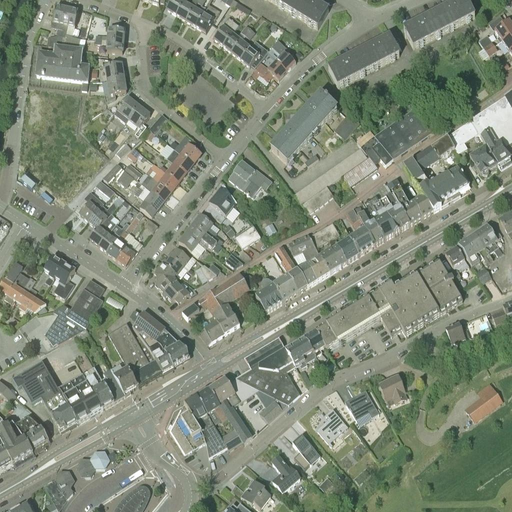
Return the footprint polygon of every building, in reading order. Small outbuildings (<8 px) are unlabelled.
[(180,1),(179,0),(173,0),(166,12),(177,18),(185,4),(180,1)] [(198,6),(201,0),(194,0),(190,7),(185,4),(177,18),(186,24),(195,10),(198,6)] [(202,8),(206,1),(204,0),(201,0),(198,6),(202,8)] [(226,4),(225,6),(229,9),(233,3),(229,0),(228,0),(229,0),(226,4)] [(265,0),(288,14),(296,0),(265,0)] [(306,0),(296,0),(288,14),(318,32),(328,14),(306,0)] [(444,35),(475,20),(465,1),(434,17),(444,35)] [(233,3),(229,9),(234,12),(235,10),(238,6),(233,3)] [(241,5),(238,8),(247,16),(250,13),(241,5)] [(206,36),(219,15),(209,9),(205,16),(196,30),(206,36)] [(62,33),(67,12),(56,10),(51,30),(59,32),(62,33)] [(196,30),(205,16),(195,10),(186,24),(196,30)] [(75,30),(76,24),(78,15),(67,12),(62,33),(59,32),(55,49),(55,51),(83,54),(83,53),(78,52),(81,42),(66,38),(67,34),(68,34),(69,29),(75,30)] [(413,51),(444,35),(434,17),(404,33),(406,37),(405,38),(406,40),(407,39),(413,51)] [(238,30),(234,26),(229,22),(214,42),(223,49),(234,36),(233,36),(238,30)] [(502,44),(511,37),(511,27),(509,24),(509,23),(494,33),(502,44)] [(241,35),(246,39),(251,33),(247,29),(241,35)] [(108,43),(123,45),(124,33),(109,32),(108,43)] [(251,50),(246,46),(255,36),(251,33),(246,39),(242,43),(232,56),(241,64),(251,50)] [(232,56),(242,43),(238,40),(234,36),(223,49),(232,56)] [(510,55),(511,53),(511,37),(502,44),(510,55)] [(368,74),(399,58),(389,40),(359,56),(368,74)] [(122,56),(123,45),(108,43),(107,55),(122,56)] [(295,66),(285,55),(288,53),(278,44),(272,50),(281,59),(276,64),(287,75),(295,66)] [(492,45),(484,51),(486,55),(495,49),(492,45)] [(251,50),(241,64),(250,70),(251,69),(254,72),(268,54),(265,52),(261,48),(256,54),(251,50)] [(495,49),(486,55),(489,59),(497,53),(495,49)] [(82,68),(83,54),(55,51),(54,58),(39,57),(37,79),(83,85),(82,93),(87,94),(90,69),(82,68)] [(295,57),(299,61),(303,56),(299,53),(295,57)] [(337,89),(368,74),(359,56),(328,72),(337,89)] [(121,66),(109,68),(109,63),(99,63),(101,71),(105,70),(108,83),(124,81),(121,66)] [(278,84),(287,75),(276,64),(268,72),(260,66),(254,73),(267,84),(272,78),(278,84)] [(498,72),(501,76),(509,70),(506,66),(498,72)] [(89,80),(97,80),(97,72),(90,72),(89,80)] [(114,97),(126,95),(124,81),(108,83),(110,98),(105,99),(106,106),(115,102),(114,97)] [(37,141),(19,161),(60,197),(78,176),(48,149),(50,147),(52,137),(62,138),(67,98),(39,94),(34,134),(38,135),(37,141)] [(470,124),(447,140),(455,152),(478,139),(479,141),(485,151),(486,152),(496,169),(498,168),(501,173),(501,172),(511,166),(509,161),(510,160),(504,149),(511,143),(511,95),(504,100),(506,102),(495,109),(470,124)] [(336,112),(327,103),(328,102),(326,101),(325,102),(321,98),(296,125),(312,139),(336,112)] [(116,107),(108,114),(113,118),(114,117),(125,127),(128,123),(139,109),(127,100),(121,108),(120,110),(116,107)] [(139,109),(128,123),(140,132),(135,138),(139,141),(146,130),(143,128),(150,118),(139,109)] [(436,134),(419,109),(374,140),(393,163),(436,134)] [(155,137),(161,130),(168,123),(162,117),(149,132),(155,137)] [(346,121),(334,135),(345,143),(357,128),(360,124),(359,124),(353,120),(351,123),(350,124),(346,121)] [(287,167),(312,139),(296,125),(271,152),(287,167)] [(145,139),(151,144),(155,138),(150,134),(145,139)] [(370,135),(358,145),(360,151),(369,159),(373,164),(378,160),(385,169),(393,163),(374,140),(370,135)] [(403,171),(416,191),(426,185),(421,177),(441,163),(455,153),(455,152),(447,140),(446,141),(432,151),(418,160),(413,164),(403,171)] [(70,153),(75,158),(88,148),(84,142),(70,153)] [(193,143),(186,153),(179,148),(175,153),(174,153),(181,159),(193,168),(201,158),(196,154),(200,149),(193,143)] [(116,156),(120,161),(131,151),(127,146),(116,156)] [(455,153),(457,155),(456,155),(458,158),(458,157),(461,162),(466,159),(464,154),(467,152),(464,147),(455,152),(455,153)] [(365,162),(369,159),(360,151),(355,154),(362,164),(365,162)] [(485,151),(469,160),(481,178),(482,177),(484,179),(487,179),(488,176),(488,173),(496,169),(486,152),(485,151)] [(127,159),(135,164),(137,161),(140,157),(134,152),(127,159)] [(167,162),(167,163),(174,168),(186,177),(193,168),(181,159),(174,153),(174,154),(167,162)] [(360,165),(362,164),(355,154),(350,158),(357,168),(360,165)] [(304,165),(307,170),(318,162),(315,157),(304,165)] [(352,171),(356,169),(357,168),(350,158),(345,161),(352,171)] [(377,171),(373,164),(369,159),(365,162),(373,174),(377,171)] [(351,172),(352,171),(345,161),(340,165),(347,175),(351,172)] [(368,177),(373,174),(365,162),(362,164),(360,165),(368,177)] [(255,173),(254,175),(242,166),(243,165),(242,165),(234,175),(229,182),(252,201),(262,189),(266,193),(272,186),(255,173)] [(342,178),(346,175),(347,175),(340,165),(335,168),(342,178)] [(364,180),(368,177),(360,165),(357,168),(356,169),(364,180)] [(125,172),(124,174),(134,182),(136,184),(137,184),(137,183),(142,178),(142,177),(140,176),(129,167),(125,172)] [(154,167),(150,171),(156,176),(153,181),(157,184),(158,185),(159,186),(172,196),(179,187),(167,178),(167,177),(166,177),(166,176),(165,176),(164,175),(160,172),(157,169),(154,167)] [(117,168),(103,182),(108,186),(114,180),(122,172),(121,171),(118,169),(117,168)] [(169,174),(167,177),(167,178),(179,187),(186,177),(174,168),(169,174)] [(337,182),(342,178),(335,168),(330,172),(337,182)] [(292,169),(288,173),(292,177),(296,173),(292,169)] [(359,183),(364,180),(356,169),(352,171),(351,172),(359,183)] [(122,172),(114,180),(117,182),(116,182),(127,190),(130,187),(132,184),(134,182),(124,174),(122,172)] [(332,185),(337,182),(330,172),(325,175),(332,185)] [(355,187),(359,183),(351,172),(347,175),(346,175),(355,187)] [(468,188),(459,173),(449,179),(448,179),(459,197),(466,193),(464,191),(468,188)] [(326,189),(332,185),(325,175),(320,179),(326,189)] [(350,190),(355,187),(346,175),(342,178),(350,190)] [(460,199),(459,197),(448,179),(447,178),(429,190),(426,185),(416,191),(420,198),(422,201),(432,216),(440,211),(446,208),(460,199)] [(322,193),(326,189),(320,179),(315,182),(322,193)] [(142,187),(141,188),(164,205),(172,196),(159,186),(158,185),(157,184),(153,181),(152,180),(147,187),(144,185),(142,187)] [(132,184),(130,187),(131,187),(130,187),(132,188),(133,187),(139,191),(139,190),(143,193),(138,200),(144,204),(144,205),(157,214),(164,205),(141,188),(137,184),(136,184),(134,182),(132,184)] [(316,196),(322,193),(315,182),(309,186),(316,196)] [(386,188),(386,189),(390,196),(393,200),(400,211),(410,229),(422,222),(413,207),(410,209),(401,195),(403,193),(397,182),(386,188)] [(114,195),(106,188),(101,184),(100,184),(96,189),(110,201),(114,195)] [(311,200),(316,196),(309,186),(304,189),(311,200)] [(205,213),(221,226),(229,216),(237,206),(224,187),(205,213)] [(306,203),(311,200),(304,189),(299,193),(306,203)] [(322,193),(329,203),(334,200),(326,189),(322,193)] [(301,207),(306,203),(299,193),(294,196),(301,207)] [(324,207),(329,203),(322,193),(316,196),(324,207)] [(89,208),(80,217),(88,225),(97,214),(102,208),(93,200),(91,198),(89,196),(84,202),(89,207),(89,208)] [(319,210),(324,207),(316,196),(311,200),(319,210)] [(393,200),(390,196),(384,200),(385,202),(379,206),(398,236),(400,235),(400,234),(410,229),(400,211),(393,200)] [(314,214),(319,210),(311,200),(306,203),(314,214)] [(422,222),(432,216),(422,201),(413,207),(422,222)] [(309,217),(314,214),(306,203),(301,207),(309,217)] [(152,221),(157,214),(144,205),(139,212),(144,215),(152,221)] [(107,223),(111,217),(118,210),(114,206),(107,213),(102,208),(97,214),(88,225),(97,233),(107,223)] [(395,238),(398,236),(379,206),(373,209),(372,207),(365,211),(374,227),(377,231),(385,244),(394,238),(395,238)] [(359,210),(353,214),(357,220),(360,224),(361,226),(365,232),(365,233),(376,249),(385,244),(377,231),(374,227),(374,226),(371,228),(364,216),(359,210)] [(360,259),(376,249),(365,233),(353,214),(346,218),(356,233),(357,233),(359,237),(350,243),(360,259)] [(117,244),(108,257),(116,263),(126,251),(129,247),(129,246),(124,243),(129,236),(135,229),(139,223),(143,217),(139,215),(129,228),(126,233),(125,234),(120,240),(117,244)] [(511,216),(500,224),(507,236),(508,238),(511,235),(511,216)] [(97,233),(90,243),(99,250),(108,237),(110,235),(111,233),(116,228),(119,223),(114,220),(112,217),(111,217),(107,223),(100,230),(99,231),(97,233)] [(193,227),(212,242),(220,248),(222,245),(215,239),(217,236),(210,231),(213,228),(200,218),(193,227)] [(158,229),(150,223),(149,222),(144,229),(153,235),(158,229)] [(272,225),(264,230),(268,237),(276,233),(272,225)] [(495,245),(502,240),(492,225),(483,231),(493,246),(490,248),(494,253),(498,250),(495,245)] [(108,237),(99,250),(106,256),(108,257),(117,244),(120,240),(125,234),(126,233),(129,228),(126,226),(122,232),(118,238),(112,234),(111,233),(110,235),(108,237)] [(333,241),(339,237),(333,226),(326,229),(333,241)] [(213,251),(217,246),(212,242),(193,227),(186,237),(206,252),(209,248),(213,251)] [(235,236),(228,227),(223,232),(230,240),(235,236)] [(260,241),(255,232),(252,228),(234,240),(242,253),(260,241)] [(326,229),(321,232),(328,244),(333,241),(326,229)] [(483,231),(475,237),(488,257),(494,253),(490,248),(493,246),(483,231)] [(321,232),(316,235),(322,247),(328,244),(321,232)] [(315,251),(322,247),(316,235),(308,239),(289,248),(294,259),(302,255),(307,263),(318,256),(315,251)] [(195,250),(198,246),(186,237),(178,246),(198,261),(202,256),(195,250)] [(475,237),(466,243),(475,258),(480,255),(483,260),(486,259),(489,264),(492,263),(492,262),(488,257),(475,237)] [(143,248),(135,242),(134,241),(129,247),(126,251),(116,263),(126,271),(143,248)] [(347,266),(360,259),(350,243),(337,251),(347,266)] [(479,263),(475,258),(466,243),(458,248),(472,269),(479,263)] [(308,290),(298,275),(283,251),(275,256),(290,281),(289,282),(298,297),(308,290)] [(331,276),(347,266),(337,251),(322,262),(331,276)] [(457,251),(445,258),(452,270),(464,263),(457,251)] [(184,270),(190,263),(177,252),(173,257),(171,255),(168,259),(184,270)] [(231,258),(226,265),(235,272),(243,267),(241,265),(231,258)] [(55,282),(65,267),(59,263),(58,262),(56,260),(55,261),(53,259),(44,273),(50,277),(44,285),(50,289),(55,282)] [(177,279),(184,270),(168,259),(170,261),(167,265),(165,263),(162,267),(162,268),(176,278),(177,279)] [(319,284),(331,276),(322,262),(309,268),(319,284)] [(315,333),(316,334),(325,349),(327,353),(379,320),(391,340),(397,337),(397,336),(402,333),(405,339),(406,338),(405,338),(410,335),(410,334),(411,335),(411,334),(416,331),(416,332),(462,304),(451,286),(453,285),(451,281),(449,282),(438,264),(393,292),(390,287),(389,287),(390,288),(385,291),(384,290),(384,291),(383,292),(379,294),(379,293),(378,294),(379,295),(373,298),(373,297),(373,298),(368,301),(368,300),(367,301),(368,302),(315,333)] [(19,277),(22,272),(15,267),(6,282),(22,292),(28,296),(30,292),(35,284),(30,280),(28,283),(19,277)] [(60,285),(54,295),(65,302),(73,291),(67,287),(75,275),(75,273),(70,270),(69,269),(67,267),(66,268),(65,267),(55,282),(60,285)] [(174,281),(176,278),(162,268),(157,274),(160,276),(157,279),(157,282),(174,281)] [(308,290),(319,284),(309,268),(298,275),(308,290)] [(208,283),(216,278),(204,269),(200,271),(208,283)] [(208,283),(200,271),(195,274),(202,287),(208,283)] [(449,275),(455,283),(460,280),(461,279),(455,271),(449,275)] [(491,280),(485,272),(484,271),(475,277),(481,287),(491,280)] [(250,293),(242,282),(240,278),(216,293),(198,305),(203,312),(207,310),(217,326),(225,338),(240,329),(227,309),(251,294),(251,293),(250,293)] [(249,278),(242,282),(250,293),(251,293),(256,289),(254,287),(249,278)] [(163,297),(177,285),(174,281),(157,282),(157,286),(160,289),(158,291),(163,297)] [(15,302),(22,292),(6,282),(0,290),(0,292),(6,297),(4,301),(11,306),(13,301),(15,302)] [(284,306),(298,297),(289,282),(275,291),(284,306)] [(105,292),(101,290),(90,283),(71,313),(91,326),(104,306),(98,302),(105,292)] [(259,300),(256,303),(265,317),(268,315),(266,312),(266,308),(269,310),(271,314),(273,312),(271,309),(271,306),(273,307),(275,311),(278,310),(275,306),(276,303),(278,305),(280,308),(284,306),(275,291),(274,289),(273,287),(271,285),(270,286),(268,284),(267,284),(265,284),(264,285),(263,286),(263,288),(263,289),(265,294),(259,299),(259,300)] [(189,296),(186,292),(183,294),(177,285),(163,297),(162,298),(165,302),(167,300),(171,304),(174,302),(179,306),(189,296)] [(28,296),(34,299),(38,294),(32,290),(30,292),(28,296)] [(22,292),(15,302),(21,306),(19,310),(25,314),(25,313),(27,310),(33,314),(36,315),(37,314),(43,308),(45,307),(34,299),(28,296),(22,292)] [(107,304),(122,312),(126,306),(110,299),(107,304)] [(188,324),(203,312),(198,305),(182,317),(188,324)] [(511,305),(503,309),(504,313),(508,323),(511,321),(511,305)] [(43,308),(37,314),(39,317),(46,314),(47,314),(43,308)] [(91,326),(71,313),(64,308),(53,316),(58,319),(45,339),(47,341),(53,349),(57,347),(59,348),(85,333),(86,333),(91,326)] [(498,316),(491,318),(495,327),(502,325),(508,323),(504,313),(498,316)] [(131,320),(135,323),(140,317),(138,316),(137,316),(134,314),(131,320)] [(142,336),(149,340),(158,328),(143,317),(133,330),(138,339),(142,336)] [(209,348),(225,338),(217,326),(199,337),(205,345),(209,348)] [(459,328),(446,333),(452,348),(465,343),(468,341),(470,341),(467,335),(463,326),(459,328)] [(126,328),(108,339),(123,366),(127,372),(137,390),(162,376),(147,350),(145,346),(142,342),(138,339),(134,342),(126,328)] [(158,328),(149,340),(155,345),(161,349),(165,355),(179,347),(176,345),(165,334),(158,328)] [(316,334),(305,341),(313,354),(313,355),(317,360),(317,359),(322,356),(320,352),(325,349),(316,334)] [(162,376),(163,376),(174,369),(165,356),(161,349),(155,345),(149,340),(142,336),(138,339),(142,342),(145,346),(147,350),(162,376)] [(292,348),(285,352),(296,370),(299,368),(300,369),(301,371),(307,368),(306,367),(317,360),(313,355),(313,354),(305,341),(297,345),(292,348)] [(245,364),(251,373),(268,363),(284,353),(279,343),(245,364)] [(179,347),(165,355),(165,356),(174,369),(176,368),(188,361),(187,355),(179,347)] [(286,376),(296,370),(284,353),(268,363),(293,403),(300,398),(286,376)] [(288,408),(293,403),(268,363),(251,373),(236,382),(237,382),(266,397),(288,408)] [(40,365),(12,382),(17,390),(18,392),(22,390),(32,407),(42,402),(52,419),(51,420),(61,435),(69,430),(70,432),(76,428),(61,402),(63,400),(46,373),(41,364),(40,365)] [(113,375),(112,377),(114,380),(125,400),(126,399),(134,394),(133,392),(137,390),(127,372),(122,375),(121,372),(120,372),(119,371),(118,372),(117,372),(116,372),(115,373),(114,373),(114,374),(113,375)] [(114,406),(104,390),(94,373),(83,380),(87,387),(91,395),(102,413),(114,406)] [(110,374),(103,378),(104,380),(108,387),(104,390),(114,406),(125,400),(114,380),(112,377),(111,374),(110,374)] [(395,407),(407,402),(398,380),(380,388),(386,404),(393,401),(395,407)] [(245,431),(237,417),(266,397),(236,383),(229,387),(225,382),(210,392),(221,410),(235,432),(243,444),(245,447),(251,439),(245,431)] [(0,384),(0,395),(11,406),(14,403),(17,400),(0,384)] [(87,387),(75,394),(79,402),(80,403),(90,420),(102,413),(91,395),(87,387)] [(210,392),(197,400),(208,418),(213,428),(221,423),(222,425),(223,426),(228,423),(227,422),(220,411),(221,410),(210,392)] [(481,402),(466,414),(474,424),(501,403),(493,393),(481,402)] [(63,400),(61,402),(76,428),(90,420),(80,403),(79,402),(75,394),(63,400)] [(379,417),(375,410),(366,394),(354,401),(355,404),(346,409),(350,416),(351,415),(356,423),(369,416),(371,421),(379,417)] [(221,441),(208,418),(197,400),(184,407),(185,408),(202,435),(200,436),(204,443),(205,447),(206,447),(209,461),(226,451),(221,441)] [(264,416),(271,424),(283,413),(276,406),(264,416)] [(205,447),(204,443),(200,436),(202,435),(185,408),(184,408),(181,413),(180,413),(169,435),(184,459),(205,446),(205,447)] [(321,421),(315,431),(317,434),(330,449),(331,450),(332,449),(329,446),(340,437),(347,431),(333,414),(326,420),(324,418),(321,421)] [(13,468),(33,456),(32,454),(23,441),(12,426),(8,429),(0,420),(0,446),(12,466),(13,468)] [(15,429),(13,426),(12,426),(23,441),(32,454),(49,444),(41,431),(29,421),(15,429)] [(243,444),(235,432),(228,437),(236,449),(243,444)] [(228,437),(221,441),(229,453),(236,449),(228,437)] [(295,445),(294,446),(296,449),(305,459),(301,462),(307,470),(321,457),(304,438),(296,446),(295,445)] [(0,472),(12,466),(0,446),(0,472)] [(105,472),(107,468),(105,464),(107,460),(105,455),(100,455),(97,459),(93,459),(90,463),(86,463),(83,468),(85,472),(83,476),(85,480),(91,480),(95,472),(105,472)] [(290,470),(288,472),(279,462),(272,468),(280,477),(278,479),(270,469),(259,479),(268,489),(273,485),(283,497),(300,482),(290,470)] [(363,483),(358,477),(354,481),(359,486),(363,483)] [(72,487),(70,482),(68,482),(58,488),(67,503),(73,496),(70,491),(72,487)] [(56,511),(60,511),(67,503),(58,488),(56,484),(45,490),(53,506),(57,511),(56,511)] [(264,494),(265,493),(254,484),(251,488),(254,490),(248,498),(236,487),(230,494),(238,500),(243,504),(244,504),(252,510),(254,507),(260,511),(270,499),(264,494)] [(318,489),(323,494),(327,490),(322,485),(318,489)] [(230,504),(235,498),(225,490),(220,496),(230,504)] [(138,511),(139,511),(143,504),(145,497),(145,495),(143,494),(142,494),(141,494),(135,498),(129,503),(124,508),(121,511),(138,511)]
